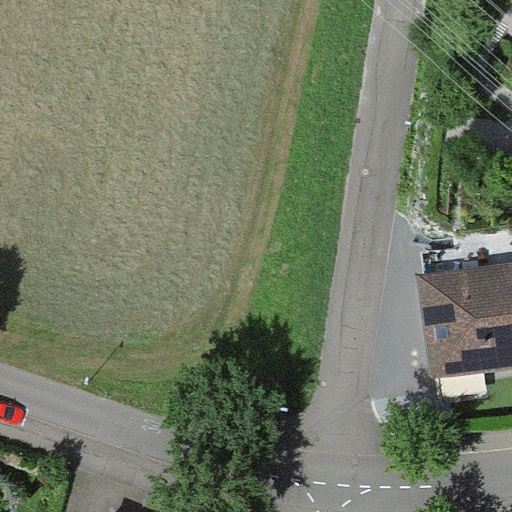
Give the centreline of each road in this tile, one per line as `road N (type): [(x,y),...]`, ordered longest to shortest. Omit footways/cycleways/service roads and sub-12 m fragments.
road 1 (residential): [(337,496),(402,0)]
road 2 (residential): [(337,496),(0,384)]
road 3 (residential): [(511,467),(337,496)]
